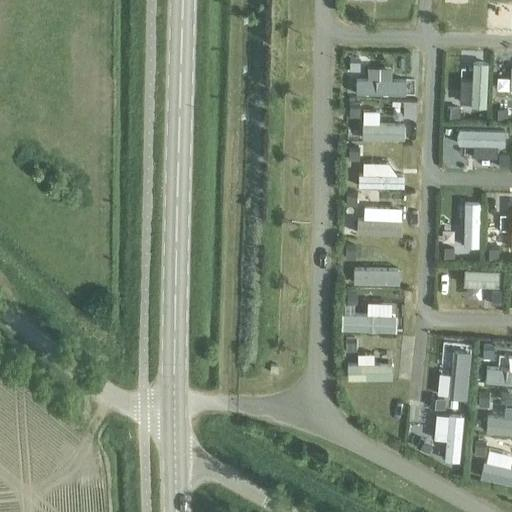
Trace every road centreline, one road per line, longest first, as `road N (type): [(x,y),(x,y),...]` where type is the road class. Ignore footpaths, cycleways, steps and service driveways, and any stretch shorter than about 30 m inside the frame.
road 1 (tertiary): [(174,439),(184,0)]
road 2 (unclassified): [(174,439),(0,313)]
road 3 (unclassified): [(285,511),(190,458),(174,439)]
